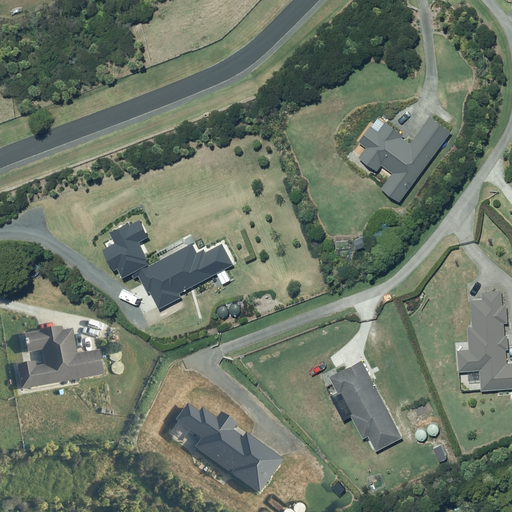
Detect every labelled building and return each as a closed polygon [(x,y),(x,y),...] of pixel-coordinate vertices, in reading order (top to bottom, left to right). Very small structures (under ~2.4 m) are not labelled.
[(399,199),(450,127),(430,113),(410,142),(401,135),(403,132),(386,120),(378,131),(370,125),(359,141),(366,146),(360,155),(378,168),(382,164),(392,171),(382,186),(399,199)] [(357,248),(369,243),(365,234),(353,239),(357,248)] [(193,242),(139,269),(149,290),(152,289),(160,305),(182,294),(180,290),(216,272),(203,246),(196,249),(193,242)] [(480,368),(481,388),(511,385),(511,361),(507,362),(506,347),(508,347),(507,334),(505,334),(504,321),(508,321),(506,302),(503,303),(501,290),(482,291),(483,298),(472,299),(474,325),(468,326),(470,347),(458,349),(460,370),(480,368)] [(16,366),(20,390),(103,375),(99,351),(76,355),(72,330),(62,331),(61,327),(24,334),(28,354),(42,351),(44,366),(35,368),(34,363),(16,366)] [(402,435),(361,358),(330,375),(339,391),(341,390),(352,412),(350,413),(363,437),(369,434),(376,448),(402,435)] [(200,440),(194,448),(259,494),(282,461),(245,434),(246,433),(236,426),(219,414),(215,419),(201,409),(198,413),(187,405),(176,422),(200,440)]
